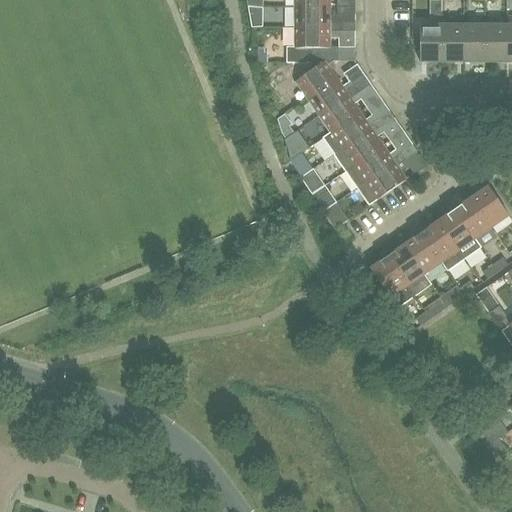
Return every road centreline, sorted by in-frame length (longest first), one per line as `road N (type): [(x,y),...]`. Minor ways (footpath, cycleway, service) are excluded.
road 1 (tertiary): [(248,511),(177,431),(114,401),(0,370)]
road 2 (residential): [(327,278),(460,183),(407,94)]
road 3 (residential): [(141,511),(106,486),(11,459)]
